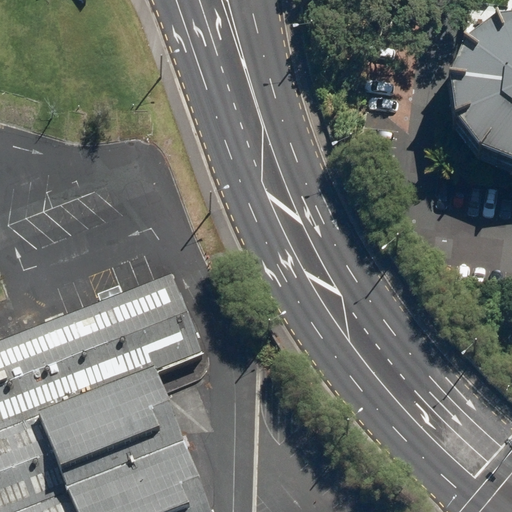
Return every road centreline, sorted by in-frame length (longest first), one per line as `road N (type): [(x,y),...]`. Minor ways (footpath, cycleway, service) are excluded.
road 1 (primary): [(478,511),(379,409),(292,289),(268,244),(191,0)]
road 2 (primary): [(256,0),(346,268),(408,354),(511,463)]
road 3 (unclassified): [(233,511),(232,364),(221,330),(181,267)]
